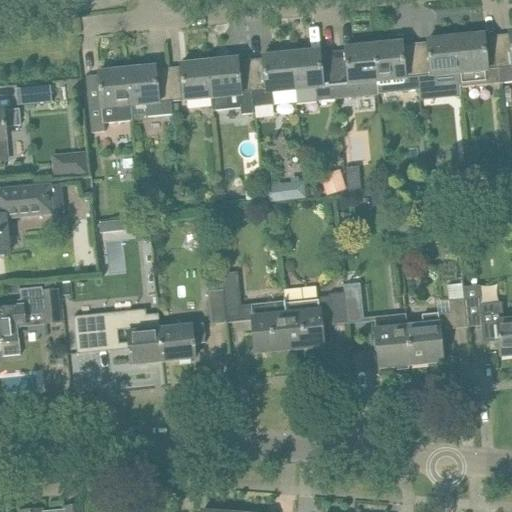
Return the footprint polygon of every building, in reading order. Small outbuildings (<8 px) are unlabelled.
[(510,42),(497,43),(501,85),(511,84),(511,32),(509,33),(510,42)] [(484,35),(455,38),(460,86),(460,90),(501,85),(497,43),(485,44),(484,35)] [(455,38),(427,41),(427,50),(414,51),(418,92),(419,102),(432,101),(431,89),(460,86),(455,38)] [(418,92),(414,51),(402,53),(401,43),(373,46),(377,82),(392,81),(394,95),(418,92)] [(377,82),(373,46),(345,49),(345,58),(333,60),(336,100),(378,96),(377,82)] [(319,52),(290,54),(294,91),(316,89),(317,102),(336,100),(333,60),(320,61),(319,52)] [(263,66),(250,68),(253,94),(266,93),(266,94),(294,91),(290,54),(262,57),(263,66)] [(253,94),(250,68),(238,69),(237,60),(208,63),(211,99),(213,112),(239,110),(240,117),(252,115),(250,95),(253,94)] [(211,99),(208,63),(180,65),(181,75),(168,76),(171,102),(183,101),(183,102),(211,99)] [(171,102),(168,76),(156,77),(155,68),(126,71),(130,107),(145,106),(146,119),(172,116),(171,102)] [(130,107),(126,71),(98,74),(99,83),(86,84),(88,111),(90,135),(104,133),(103,125),(131,123),(130,107)] [(17,106),(31,105),(52,103),(50,86),(16,90),(17,106)] [(0,160),(6,160),(4,141),(5,141),(4,129),(20,127),(18,110),(3,112),(3,111),(0,110),(0,160)] [(53,157),(55,178),(87,175),(85,154),(53,157)] [(454,169),(455,185),(465,184),(464,168),(454,169)] [(509,181),(508,170),(497,171),(498,182),(509,181)] [(320,179),(325,198),(345,192),(339,173),(320,179)] [(303,184),(262,189),(264,206),(305,201),(303,184)] [(48,186),(27,188),(0,190),(0,256),(8,255),(4,222),(51,217),(48,186)] [(261,192),(245,193),(245,206),(262,205),(261,192)] [(142,202),(144,214),(156,212),(154,200),(142,202)] [(478,218),(466,219),(467,240),(479,240),(478,218)] [(126,221),(99,224),(100,234),(127,231),(126,221)] [(289,350),(284,302),(250,306),(240,306),(237,273),(221,275),(223,291),(222,291),(225,324),(252,321),(255,353),(273,352),(272,350),(284,348),(284,350),(289,350)] [(358,287),(343,288),(344,297),(347,323),(362,322),(359,296),(358,287)] [(41,288),(31,289),(19,290),(20,301),(9,302),(10,310),(0,310),(0,343),(1,343),(2,357),(21,355),(19,339),(15,339),(14,326),(24,325),(24,326),(60,323),(60,322),(64,322),(64,314),(59,315),(57,291),(42,292),(41,288)] [(481,307),(479,288),(463,289),(464,300),(465,302),(467,328),(482,326),(484,342),(498,341),(500,357),(511,355),(511,321),(503,323),(501,304),(481,307)] [(225,324),(222,291),(207,292),(211,325),(225,324)] [(344,297),(328,299),(331,325),(347,323),(344,297)] [(318,299),(284,302),(289,350),(294,349),(294,347),(305,346),(305,348),(323,346),(318,299)] [(423,326),(407,328),(410,366),(443,362),(439,330),(467,328),(465,302),(464,300),(448,302),(450,313),(422,316),(423,326)] [(159,330),(158,316),(145,317),(145,311),(74,318),(77,348),(110,345),(110,346),(111,346),(111,351),(129,349),(129,351),(127,352),(128,355),(130,355),(131,366),(162,363),(159,330)] [(407,328),(407,321),(405,321),(389,323),(390,329),(375,331),(379,369),(410,366),(407,328)] [(191,327),(159,330),(162,363),(194,359),(193,349),(196,348),(195,344),(205,343),(203,324),(191,325),(191,327)]
